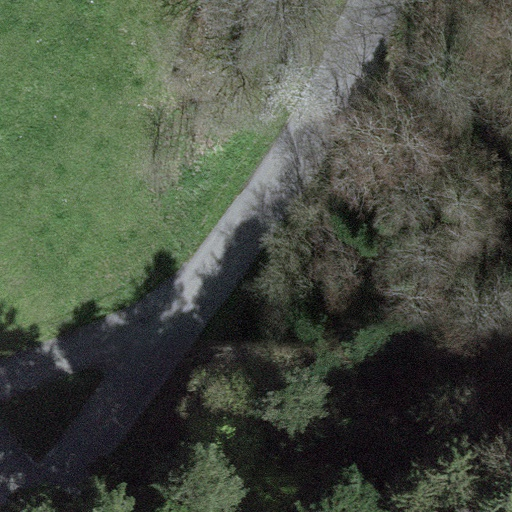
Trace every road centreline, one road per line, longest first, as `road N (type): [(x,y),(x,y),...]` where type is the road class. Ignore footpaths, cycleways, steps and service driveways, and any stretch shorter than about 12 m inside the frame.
road 1 (unclassified): [(379,0),(281,181),(187,308)]
road 2 (unclassified): [(187,308),(30,511)]
road 3 (residential): [(0,382),(187,308)]
